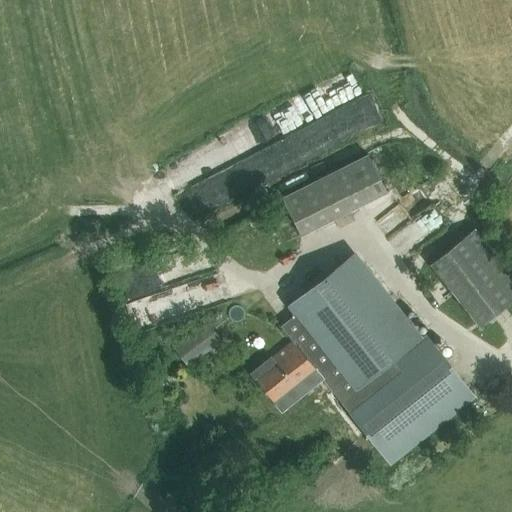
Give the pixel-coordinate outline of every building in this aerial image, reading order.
[(386,192),(368,155),(281,198),(300,236),(386,192)] [(412,223),(431,210),(426,203),(407,217),(412,223)] [(479,327),(511,299),(511,277),(473,229),(429,264),(479,327)] [(293,314),(281,324),(282,325),(294,341),(293,342),(322,379),(390,465),(474,398),(424,335),(420,339),(353,254),(287,306),(293,314)] [(131,295),(138,322),(223,298),(216,272),(131,295)] [(188,366),(220,342),(205,323),(173,346),(188,366)] [(272,355),(250,372),(281,411),(322,379),(293,342),(273,357),(272,355)]
